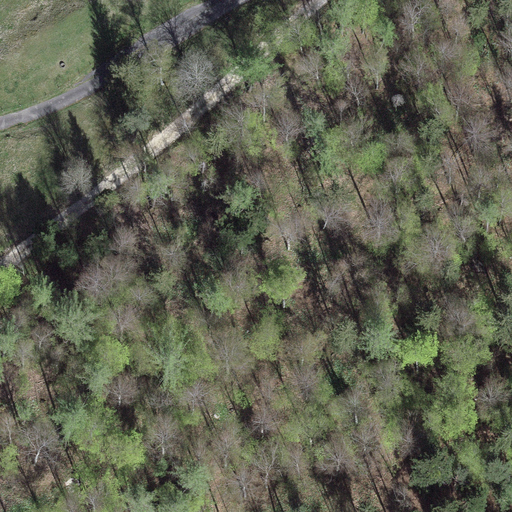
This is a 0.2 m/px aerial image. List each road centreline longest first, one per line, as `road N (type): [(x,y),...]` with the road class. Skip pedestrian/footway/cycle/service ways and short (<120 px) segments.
road 1 (track): [(0,268),(318,0)]
road 2 (unclassified): [(0,122),(90,86),(166,30),(225,0)]
